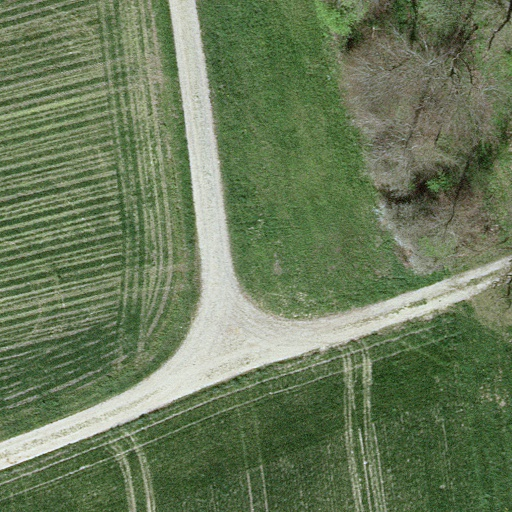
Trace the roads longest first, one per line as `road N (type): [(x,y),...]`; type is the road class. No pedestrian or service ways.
road 1 (track): [(231,360),(184,0)]
road 2 (track): [(231,360),(511,273)]
road 3 (track): [(0,456),(231,360)]
